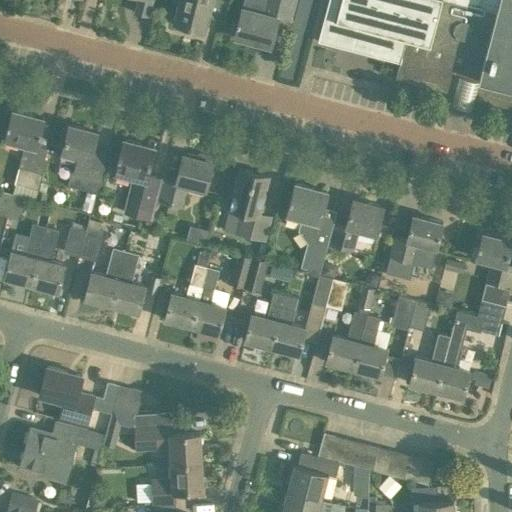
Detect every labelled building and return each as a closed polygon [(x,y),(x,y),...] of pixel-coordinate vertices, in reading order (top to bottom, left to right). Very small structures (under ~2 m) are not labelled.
[(135,0),(133,12),(149,16),(153,0),(135,0)] [(172,0),(172,1),(178,3),(174,21),(203,29),(205,23),(206,16),(219,20),(224,0),(172,0)] [(295,0),(243,0),(234,37),(270,46),(277,18),(291,21),(295,0)] [(511,0),(327,0),(317,40),(321,41),(399,62),(395,77),(400,78),(511,107),(511,0)] [(13,108),(5,138),(24,143),(12,194),(13,194),(32,199),(34,199),(37,189),(36,189),(46,149),(48,149),(54,124),(43,122),(44,117),(13,108)] [(69,123),(62,151),(61,159),(72,163),(67,186),(96,193),(106,154),(92,150),(97,130),(69,123)] [(124,138),(115,172),(132,176),(122,212),(151,219),(162,177),(148,174),(155,146),(124,138)] [(213,161),(183,153),(176,179),(164,176),(157,201),(182,208),(189,183),(206,188),(213,161)] [(240,168),(230,207),(239,209),(233,232),(265,241),(272,215),(259,212),(269,176),(240,168)] [(294,183),(286,213),(301,217),(298,229),(307,242),(300,266),(320,271),(322,262),(328,244),(334,220),(331,230),(317,226),(318,221),(325,197),(327,191),(294,183)] [(13,194),(12,194),(0,190),(0,213),(7,216),(13,194)] [(87,192),(82,209),(90,211),(95,194),(87,192)] [(13,194),(7,216),(19,219),(23,201),(31,203),(32,199),(13,194)] [(382,205),(353,198),(346,223),(334,220),(328,244),(353,251),(359,228),(376,232),(382,205)] [(442,221),(412,213),(407,237),(394,234),(388,255),(386,254),(382,269),(397,273),(401,259),(414,263),(419,242),(435,246),(442,221)] [(87,225),(86,229),(79,256),(95,260),(103,229),(100,228),(101,222),(89,218),(87,225)] [(3,277),(30,284),(45,225),(32,222),(24,253),(10,249),(3,277)] [(58,229),(45,225),(30,284),(58,291),(65,263),(51,260),(58,229)] [(62,251),(79,256),(86,229),(70,225),(62,251)] [(475,256),(490,260),(485,281),(508,287),(511,270),(511,264),(505,263),(511,239),(482,231),(475,256)] [(83,298),(110,305),(124,249),(112,246),(105,274),(91,270),(83,298)] [(138,253),(124,249),(110,305),(137,312),(144,284),(131,281),(138,253)] [(198,298),(206,266),(205,265),(209,253),(198,250),(195,263),(194,262),(186,295),(170,291),(163,318),(190,325),(198,298)] [(228,283),(243,287),(252,255),(236,252),(228,283)] [(264,258),(252,255),(243,287),(259,291),(267,259),(264,258)] [(443,267),(464,272),(466,262),(446,256),(443,267)] [(334,274),(337,263),(324,260),(321,271),(334,274)] [(288,281),(291,267),(273,262),(270,277),(288,281)] [(219,269),(206,266),(198,298),(190,325),(218,333),(225,305),(210,301),(219,269)] [(371,273),(365,277),(364,283),(375,285),(378,274),(371,273)] [(325,305),(332,277),(318,274),(311,301),(325,305)] [(156,294),(160,277),(150,275),(146,292),(156,294)] [(332,277),(325,305),(341,309),(348,281),(332,277)] [(508,287),(485,281),(481,298),(505,304),(510,288),(508,287)] [(352,367),(366,313),(368,314),(374,288),(362,285),(355,310),(353,310),(347,336),(332,332),(325,360),(352,367)] [(452,307),(455,290),(440,287),(437,304),(452,307)] [(244,339),(270,346),(284,292),(274,289),(266,315),(251,312),(244,339)] [(298,353),(305,325),(289,321),(296,295),(284,292),(270,346),(298,353)] [(390,325),(406,328),(413,298),(398,294),(390,325)] [(438,332),(431,358),(416,354),(430,302),(413,298),(406,328),(408,329),(400,359),(413,363),(408,382),(435,389),(442,361),(448,334),(438,332)] [(505,304),(481,298),(476,314),(484,316),(501,321),(505,304)] [(463,396),(470,368),(455,364),(465,326),(480,330),(480,329),(498,333),(501,321),(484,316),(476,314),(456,309),(450,335),(448,334),(442,361),(435,389),(463,396)] [(380,317),(368,314),(366,313),(352,367),(379,374),(386,346),(373,343),(380,317)] [(86,427),(91,408),(110,413),(118,384),(107,381),(102,396),(78,389),(82,374),(46,365),(39,394),(62,400),(57,419),(86,427)] [(474,369),(472,377),(475,378),(474,382),(488,386),(491,373),(474,369)] [(124,410),(130,387),(118,384),(110,413),(112,407),(124,410)] [(143,390),(130,387),(124,410),(134,413),(137,413),(143,390)] [(135,450),(170,448),(171,462),(200,460),(198,432),(171,434),(169,410),(137,413),(136,413),(134,413),(133,413),(135,450)] [(49,475),(64,479),(73,442),(94,448),(90,464),(97,465),(103,442),(105,434),(102,434),(103,432),(54,420),(51,432),(30,426),(20,463),(50,471),(49,475)] [(109,420),(105,434),(103,442),(113,444),(118,423),(109,420)] [(317,455),(330,458),(336,435),(324,432),(317,455)] [(336,435),(330,458),(341,461),(347,438),(336,435)] [(347,438),(341,461),(351,464),(358,441),(347,438)] [(361,466),(368,443),(358,441),(351,464),(361,466)] [(368,443),(361,466),(373,469),(379,446),(368,443)] [(379,446),(373,469),(384,472),(390,449),(379,446)] [(390,449),(384,472),(395,475),(401,452),(390,449)] [(294,463),(287,488),(321,497),(328,472),(329,472),(332,460),(301,452),(298,464),(294,463)] [(401,452),(395,475),(406,478),(411,454),(401,452)] [(411,454),(406,478),(416,481),(422,457),(411,454)] [(434,460),(422,457),(416,481),(428,484),(434,460)] [(200,460),(171,462),(172,476),(150,478),(153,504),(175,503),(176,502),(175,490),(202,489),(200,460)] [(412,510),(417,510),(417,511),(453,511),(453,499),(437,499),(436,485),(411,486),(412,510)] [(281,511),(283,511),(316,511),(321,497),(287,488),(281,511)] [(7,509),(10,510),(9,511),(34,511),(37,498),(11,490),(7,509)] [(90,494),(91,505),(103,504),(103,498),(96,493),(90,494)] [(325,493),(319,511),(328,511),(333,496),(325,493)] [(344,511),(345,501),(331,500),(329,511),(344,511)] [(153,511),(175,511),(175,503),(153,504),(153,511)] [(375,503),(374,511),(387,511),(387,503),(375,503)]
